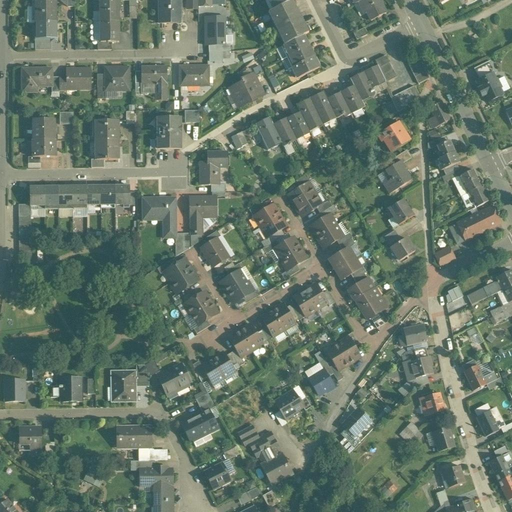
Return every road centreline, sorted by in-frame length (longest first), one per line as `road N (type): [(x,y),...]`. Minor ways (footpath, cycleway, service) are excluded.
road 1 (residential): [(0,414),(164,414),(201,496)]
road 2 (residential): [(492,511),(433,286)]
road 3 (residential): [(433,286),(423,97),(446,79)]
road 4 (residential): [(1,58),(165,54),(184,44)]
road 5 (residential): [(0,174),(173,173)]
road 6 (residential): [(319,266),(192,345)]
road 7 (residential): [(351,62),(220,130)]
